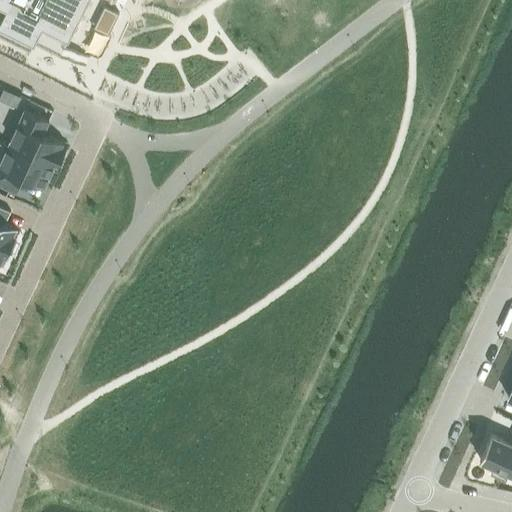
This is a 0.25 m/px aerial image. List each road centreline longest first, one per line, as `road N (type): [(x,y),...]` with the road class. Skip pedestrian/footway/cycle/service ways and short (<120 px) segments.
road 1 (residential): [(0,69),(104,120),(0,352)]
road 2 (residential): [(411,492),(511,280)]
